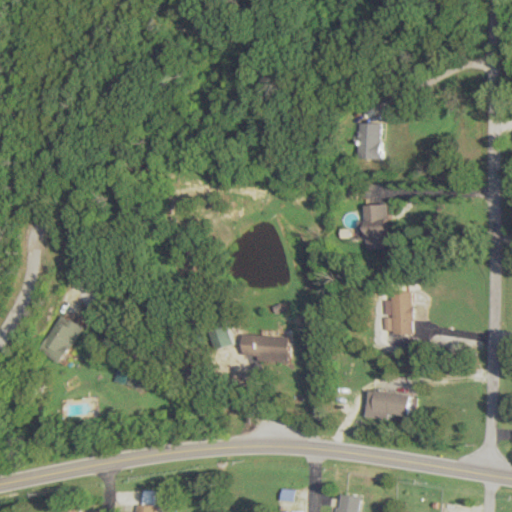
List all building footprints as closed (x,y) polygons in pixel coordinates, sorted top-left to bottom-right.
[(386,122),(362,122),(363,158),(387,157),(386,122)] [(368,204),(369,248),(393,248),(391,203),(368,204)] [(414,333),(416,291),(394,290),(393,299),(385,299),(384,332),(414,333)] [(41,351),(63,362),(83,325),(61,313),(41,351)] [(213,349),(237,346),(234,322),(211,324),(213,349)] [(294,335),(246,333),(245,354),(258,355),(258,360),(293,362),(294,335)] [(113,381),(143,388),(146,374),(116,368),(113,381)] [(415,395),(370,388),(366,415),(390,419),(391,413),(411,416),(415,395)] [(357,511),(359,495),(338,493),(335,511),(357,511)]
